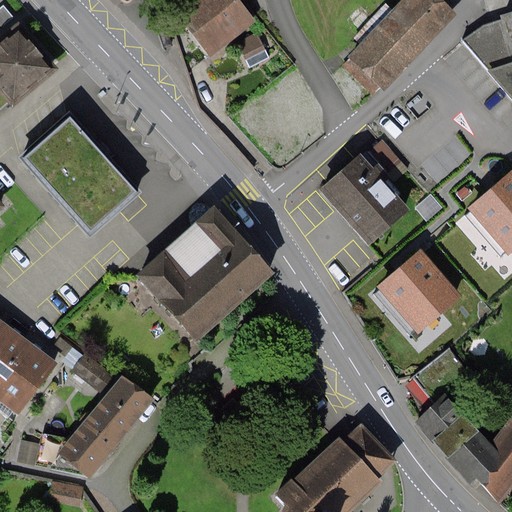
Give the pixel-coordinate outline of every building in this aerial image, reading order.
[(209,0),(179,29),(209,62),(248,26),(223,0),(209,0)] [(429,0),(411,0),(350,65),(379,93),(449,19),(429,0)] [(462,41),(511,99),(511,16),(482,26),(462,41)] [(158,30),(163,48),(171,46),(166,28),(158,30)] [(0,44),(0,88),(12,102),(50,69),(17,30),(0,44)] [(0,111),(12,102),(0,88),(0,111)] [(69,116),(21,159),(88,234),(136,192),(101,152),(69,116)] [(359,150),(317,187),(367,244),(409,208),(359,150)] [(511,245),(511,173),(507,169),(469,202),(509,248),(511,245)] [(139,278),(195,340),(237,302),(269,274),(213,212),(139,278)] [(404,268),(381,289),(417,330),(454,298),(419,256),(404,268)] [(0,325),(0,411),(11,420),(53,366),(39,355),(12,335),(0,325)] [(442,398),(457,414),(469,403),(464,396),(478,385),(448,348),(411,378),(414,382),(434,406),(442,398)] [(100,389),(109,378),(74,351),(65,362),(100,389)] [(37,466),(87,478),(108,453),(150,400),(123,380),(71,442),(42,437),(41,447),(37,466)] [(504,383),(490,398),(498,405),(511,391),(504,383)] [(434,406),(417,422),(469,481),(472,478),(474,476),(490,451),(457,414),(442,398),(434,406)] [(511,423),(490,451),(474,476),(496,501),(511,480),(511,423)] [(374,442),(360,428),(353,434),(342,443),(340,441),(295,484),(292,482),(276,497),(285,508),(282,511),(345,511),(378,481),(376,478),(385,470),(393,462),(374,442)] [(37,466),(41,447),(21,443),(17,462),(37,466)]
